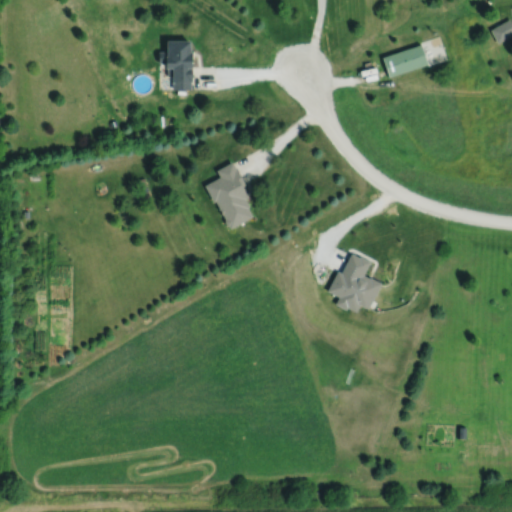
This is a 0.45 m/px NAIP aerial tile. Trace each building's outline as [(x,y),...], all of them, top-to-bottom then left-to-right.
[(166,41),(166,51),(157,51),(158,62),(165,62),(165,69),(167,69),(167,75),(172,75),(172,90),(190,89),(190,82),(191,82),(191,60),(192,60),(191,49),(189,49),(189,41),(166,41)] [(380,57),(387,77),(426,64),(419,44),(380,57)] [(204,185),(213,202),(215,201),(225,220),(228,226),(230,229),(252,217),(247,208),(249,207),(245,199),(248,198),(242,187),(245,185),(236,168),(235,168),(232,162),(216,170),(219,177),(204,185)] [(350,251),(340,270),(337,268),(326,288),(338,294),(334,302),(345,307),(347,305),(355,309),(359,302),(367,307),(381,280),(370,275),(369,276),(362,272),(369,259),(359,254),(358,255),(350,251)] [(463,427),(461,435),(472,438),(474,430),(463,427)]
